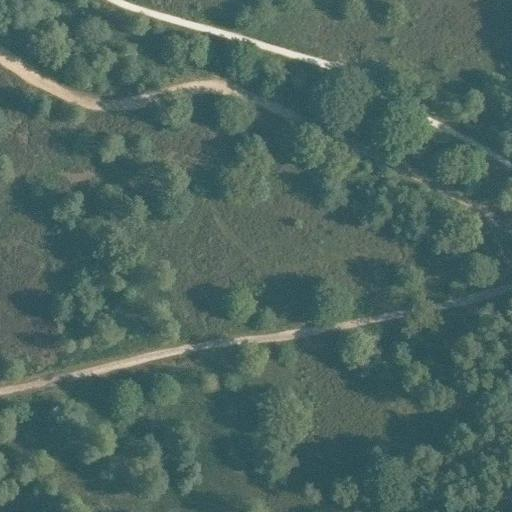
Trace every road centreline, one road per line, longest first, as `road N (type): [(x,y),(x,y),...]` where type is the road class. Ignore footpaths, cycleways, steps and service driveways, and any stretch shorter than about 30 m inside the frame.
road 1 (track): [(0,56),(27,77),(104,105),(219,86),(511,220)]
road 2 (track): [(511,287),(0,389)]
